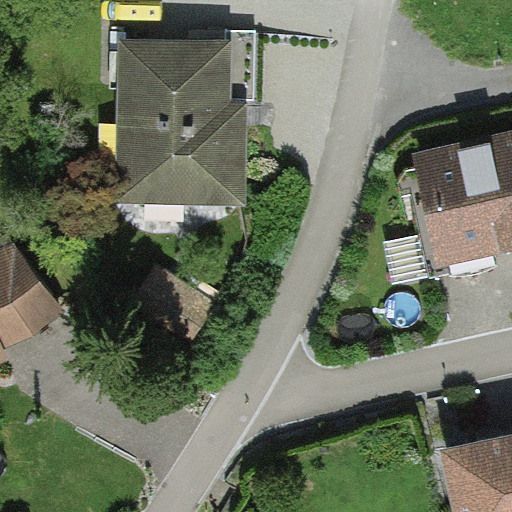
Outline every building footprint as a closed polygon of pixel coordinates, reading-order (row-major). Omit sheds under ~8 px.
[(268,48),(139,43),(134,205),(263,209),(268,48)] [(511,138),(427,157),(434,188),(416,192),(430,252),(511,233),(511,138)] [(0,361),(2,360),(0,355),(0,344),(21,336),(60,308),(15,253),(0,258),(0,361)] [(212,301),(162,272),(144,302),(194,331),(212,301)] [(511,511),(511,436),(455,449),(469,511),(511,511)]
